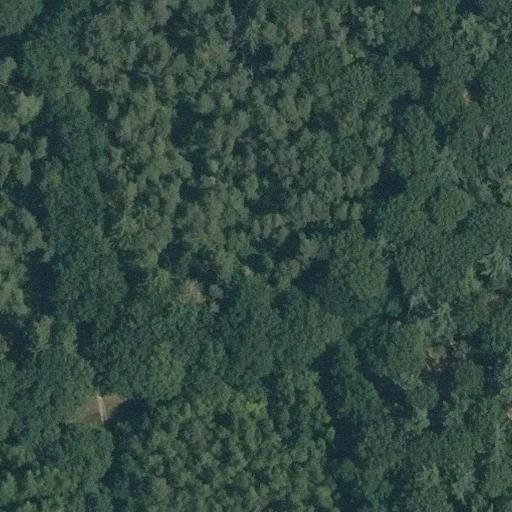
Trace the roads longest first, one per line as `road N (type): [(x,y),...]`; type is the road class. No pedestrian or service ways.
road 1 (track): [(511,299),(0,431)]
road 2 (track): [(28,0),(118,511)]
